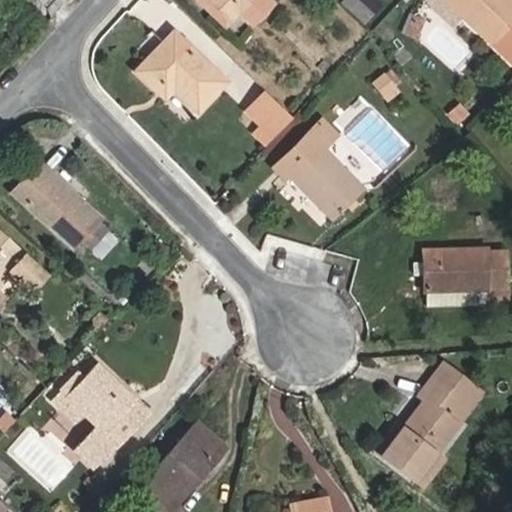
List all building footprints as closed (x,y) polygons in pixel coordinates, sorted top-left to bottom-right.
[(192,0),(214,19),(221,11),(243,31),(253,20),(270,0),(192,0)] [(270,0),(253,20),(268,34),(286,13),(271,0),(270,0)] [(339,0),(338,1),(361,23),(373,12),(360,0),(339,0)] [(388,21),(398,10),(386,0),(366,0),(366,2),(388,21)] [(440,0),(440,1),(511,68),(511,6),(505,0),(440,0)] [(236,40),(243,31),(221,11),(214,19),(236,40)] [(412,46),(421,52),(434,33),(425,27),(412,46)] [(170,76),(159,66),(146,80),(174,106),(185,95),(212,120),(239,91),(184,40),(170,55),(181,64),(170,76)] [(170,55),(159,66),(170,76),(181,64),(170,55)] [(395,105),(405,96),(395,84),(384,93),(395,105)] [(273,134),(285,146),(304,126),(278,102),(260,122),(273,134)] [(346,148),(327,131),(315,144),(333,160),(346,148)] [(265,143),(278,154),(285,146),(273,134),(265,143)] [(297,191),(302,186),(350,229),(376,199),(333,160),(315,144),(283,177),(297,191)] [(109,230),(111,227),(47,172),(21,201),(83,257),(89,250),(101,261),(118,240),(109,230)] [(59,280),(0,228),(0,302),(23,275),(45,295),(59,280)] [(511,244),(443,245),(444,283),(507,282),(507,297),(511,296),(511,244)] [(444,283),(444,297),(507,297),(507,282),(444,283)] [(432,403),(437,407),(396,462),(429,488),(472,433),(467,429),(479,413),(485,417),(498,403),(459,371),(432,403)] [(160,426),(103,373),(71,407),(109,443),(112,446),(108,451),(121,465),(160,426)] [(151,511),(189,511),(209,491),(201,486),(224,461),(201,440),(143,504),(151,511)] [(112,446),(109,443),(89,465),(107,481),(121,465),(108,451),(112,446)] [(230,467),(224,461),(201,486),(209,491),(230,467)]
